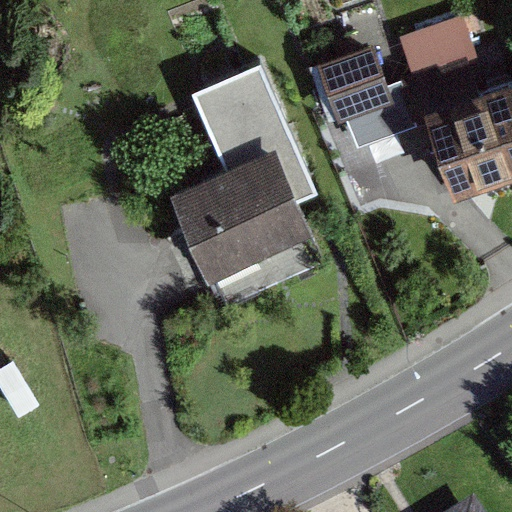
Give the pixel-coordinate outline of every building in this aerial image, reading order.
[(463,14),(402,36),(414,71),(476,49),(463,14)] [(374,35),(321,55),(341,112),(395,93),(374,35)] [(262,65),(199,93),(229,160),(178,182),(220,277),(333,228),(262,65)] [(511,72),(431,99),(461,192),(511,175),(511,72)] [(480,511),(474,503),(461,511),(480,511)]
